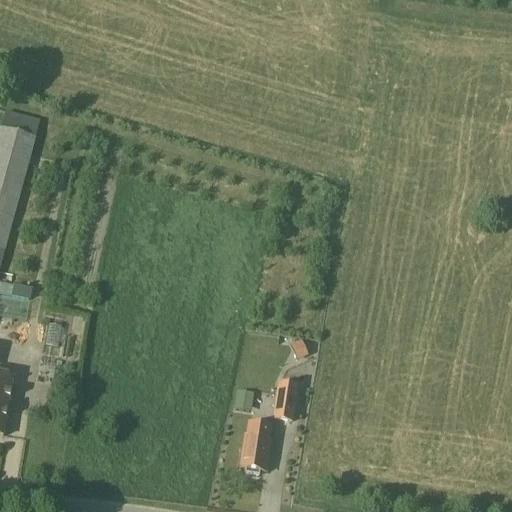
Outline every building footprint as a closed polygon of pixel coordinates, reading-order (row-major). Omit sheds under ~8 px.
[(0,275),(36,140),(0,130),(0,275)] [(300,343),(292,346),(299,361),(307,357),(300,343)] [(0,376),(0,438),(3,439),(13,379),(0,376)] [(297,388),(279,385),(273,421),(291,424),(297,388)] [(253,396),(237,394),(235,406),(251,408),(253,396)] [(245,439),(240,471),(246,472),(245,476),(258,478),(259,474),(265,475),(270,442),(269,442),(271,429),(248,425),(246,439),(245,439)]
